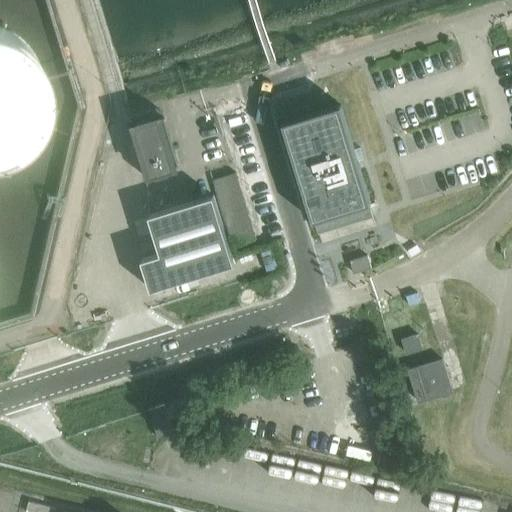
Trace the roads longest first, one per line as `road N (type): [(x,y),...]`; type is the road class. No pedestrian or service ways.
road 1 (unclassified): [(318,305),(252,91),(511,12)]
road 2 (unclassified): [(0,403),(318,305)]
